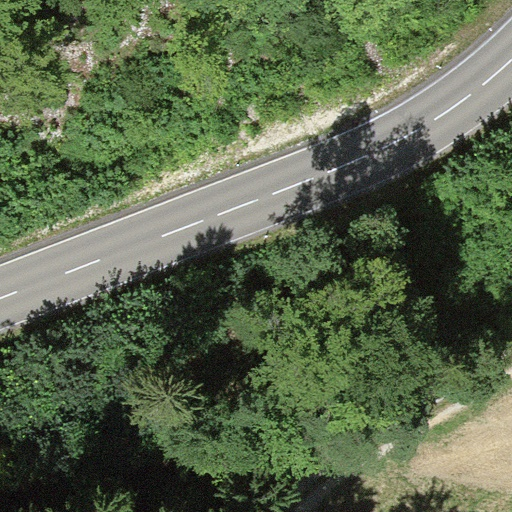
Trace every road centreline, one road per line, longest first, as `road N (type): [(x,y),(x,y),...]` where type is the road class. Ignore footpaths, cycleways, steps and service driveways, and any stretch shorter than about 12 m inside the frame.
road 1 (tertiary): [(0,301),(376,150),(484,84),(511,57)]
road 2 (track): [(316,511),(332,475),(511,378)]
